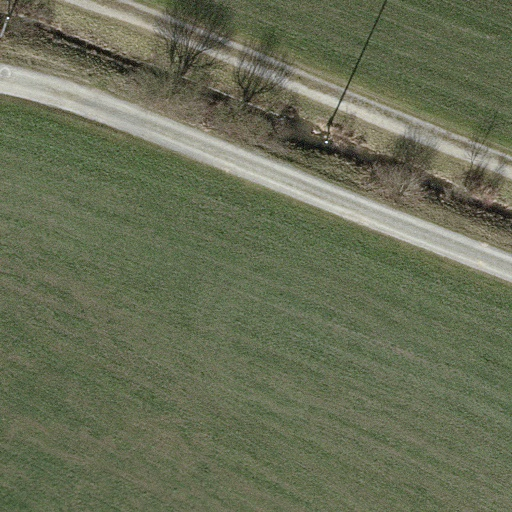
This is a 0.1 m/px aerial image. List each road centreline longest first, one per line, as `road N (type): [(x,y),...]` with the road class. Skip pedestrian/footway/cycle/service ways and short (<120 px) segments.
road 1 (track): [(511,269),(59,92),(0,80)]
road 2 (track): [(91,0),(511,167)]
